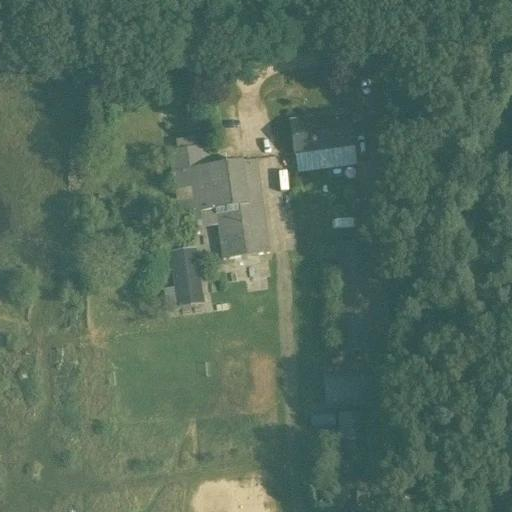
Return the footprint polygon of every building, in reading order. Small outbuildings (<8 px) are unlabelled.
[(198,103),(184,105),(188,134),(202,132),(198,103)] [(293,157),(353,150),(349,117),(329,120),(329,118),(289,123),(293,157)] [(166,203),(168,218),(178,217),(180,232),(217,228),(223,263),(270,255),(257,162),(211,168),(208,147),(168,153),(175,202),(166,203)] [(377,245),(336,244),(336,354),(388,352),(388,255),(376,255),(377,245)] [(162,292),(165,312),(205,307),(197,250),(168,254),(173,290),(162,292)] [(374,445),(375,415),(364,415),(338,415),(337,444),(341,444),(341,459),(360,458),(360,444),(374,445)] [(379,491),(381,491),(380,477),(332,475),(332,491),(356,492),(356,508),(380,508),(379,491)]
